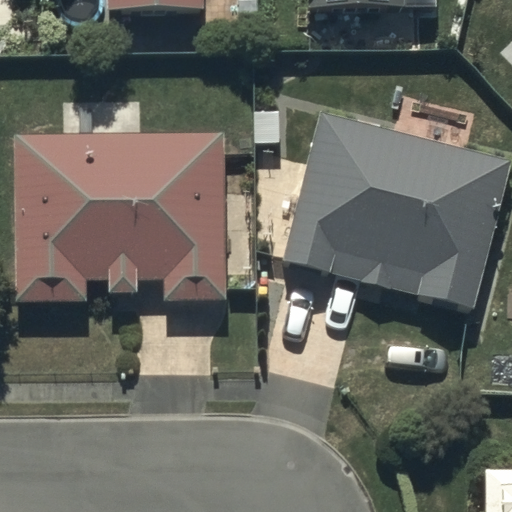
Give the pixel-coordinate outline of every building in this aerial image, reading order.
[(108,0),(109,24),(204,20),(202,0),(108,0)] [(302,0),(303,22),(398,22),(398,0),(302,0)] [(509,174),(320,123),(279,273),(469,324),(509,174)] [(221,147),(13,148),(14,315),(82,315),(82,294),(108,294),(108,307),(137,306),(137,292),(162,292),(162,315),(222,315),(221,147)] [(511,511),(511,483),(480,484),(480,511),(511,511)]
